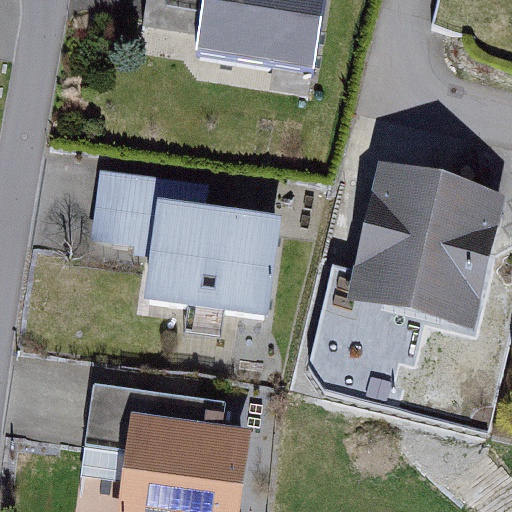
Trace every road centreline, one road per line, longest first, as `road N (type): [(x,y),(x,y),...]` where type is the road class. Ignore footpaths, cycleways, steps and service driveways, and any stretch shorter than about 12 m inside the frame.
road 1 (residential): [(0,341),(44,0)]
road 2 (residential): [(511,120),(387,91),(408,0)]
